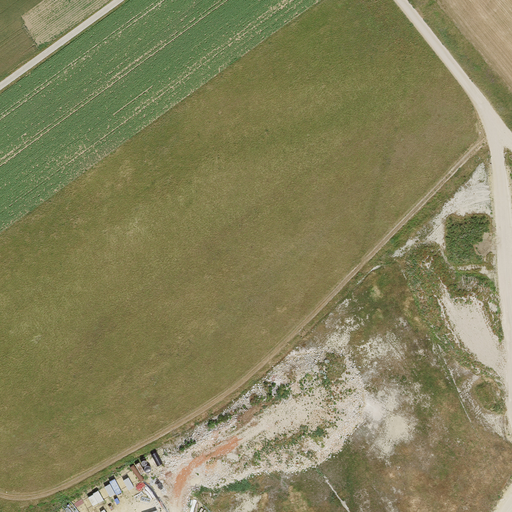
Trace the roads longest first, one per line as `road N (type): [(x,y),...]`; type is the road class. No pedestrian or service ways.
road 1 (track): [(511,141),(402,0)]
road 2 (track): [(0,86),(118,0)]
